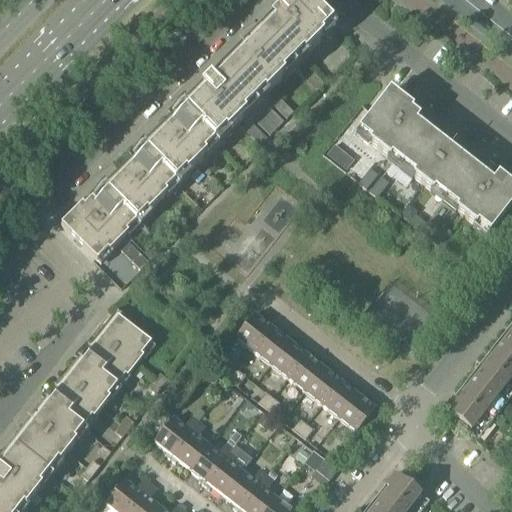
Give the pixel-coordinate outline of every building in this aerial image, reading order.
[(202,98),(164,137),(94,206),(88,200),(59,229),(95,265),(106,254),(108,256),(126,237),(125,236),(145,215),(147,217),(165,199),(163,197),(184,176),(186,178),(204,160),(202,158),(223,137),(225,139),(237,127),(243,120),(242,119),(262,98),(264,100),(271,93),(282,81),(281,80),(301,59),(303,61),(321,43),(319,41),(330,30),(300,0),(288,0),(266,23),(271,29),(222,79),(219,75),(208,86),(199,95),(202,98)] [(368,146),(388,162),(390,160),(412,178),(411,180),(431,196),(433,194),(456,212),(454,214),(475,230),(476,228),(488,237),(511,206),(511,191),(496,179),(491,186),(415,126),(420,120),(388,95),(357,135),(369,144),(368,146)] [(292,115),(279,102),(272,109),(285,122),(292,115)] [(269,139),(278,129),(282,125),(269,112),(255,126),(269,139)] [(252,128),(245,135),(259,149),(266,142),(252,128)] [(335,165),(342,156),(333,149),(326,158),(335,165)] [(369,172),(363,180),(371,186),(376,178),(369,172)] [(189,180),(196,186),(201,181),(194,174),(189,180)] [(371,186),(363,180),(357,187),(365,193),(371,186)] [(379,181),(374,188),(381,194),(387,187),(379,181)] [(381,194),(374,188),(368,196),(375,202),(381,194)] [(430,220),(425,228),(432,234),(438,226),(430,220)] [(432,234),(425,228),(419,235),(426,241),(432,234)] [(441,229),(435,236),(443,242),(449,235),(441,229)] [(443,242),(435,236),(429,244),(437,250),(443,242)] [(234,342),(252,356),(271,331),(253,318),(234,342)] [(116,320),(31,429),(0,468),(0,511),(19,511),(22,509),(24,510),(32,500),(40,490),(38,488),(56,465),(58,467),(74,446),(72,445),(90,422),(92,423),(108,403),(106,401),(124,379),(126,380),(142,360),(140,358),(149,346),(116,320)] [(252,356),(269,370),(288,345),(271,331),(252,356)] [(511,333),(486,366),(455,405),(451,402),(442,414),(477,442),(511,397),(511,333)] [(269,370),(286,383),(305,358),(288,345),(269,370)] [(286,383),(303,396),(322,372),(305,358),(286,383)] [(223,380),(229,385),(237,375),(231,370),(223,380)] [(303,396),(320,410),(339,385),(322,372),(303,396)] [(237,375),(229,385),(236,390),(244,380),(237,375)] [(159,377),(153,385),(160,390),(166,383),(159,377)] [(160,390),(153,385),(147,392),(155,398),(160,390)] [(320,410),(337,423),(356,398),(339,385),(320,410)] [(257,406),(263,412),(271,401),(265,396),(257,406)] [(356,398),(337,423),(355,437),(374,412),(356,398)] [(271,401),(263,412),(270,417),(278,407),(271,401)] [(198,424),(203,417),(197,412),(192,420),(198,424)] [(261,417),(255,425),(265,433),(271,425),(261,417)] [(125,420),(119,428),(127,434),(133,426),(125,420)] [(163,459),(169,463),(197,426),(191,421),(183,430),(172,422),(153,446),(165,456),(163,459)] [(291,433),(297,438),(305,428),(299,423),(291,433)] [(176,464),(188,474),(207,449),(196,441),(204,431),(197,426),(169,463),(174,467),(176,464)] [(127,434),(119,428),(113,435),(121,441),(127,434)] [(305,428),(297,438),(304,443),(312,433),(305,428)] [(274,443),(282,449),(288,441),(280,435),(274,443)] [(235,436),(226,448),(231,452),(240,441),(235,436)] [(198,486),(203,489),(232,452),(231,452),(226,448),(225,447),(217,457),(207,449),(188,474),(200,483),(198,486)] [(232,452),(203,489),(208,493),(210,491),(222,500),(241,475),(251,463),(234,450),(232,452)] [(325,460),(332,465),(340,455),(333,450),(325,460)] [(303,467),(309,458),(301,452),(294,461),(303,467)] [(91,464),(85,471),(93,477),(99,470),(91,464)] [(322,464),(314,474),(328,484),(328,485),(336,474),(329,469),(322,464)] [(93,477),(85,471),(79,479),(87,484),(93,477)] [(232,511),(231,511),(239,511),(266,479),(259,474),(251,484),(241,475),(222,500),(234,510),(232,511)] [(266,479),(272,484),(275,480),(269,476),(266,479)] [(422,511),(428,505),(397,481),(392,478),(383,490),(387,493),(383,499),(379,504),(372,511),(422,511)] [(267,511),(275,502),(265,494),(272,484),(266,479),(239,511),(267,511)] [(111,500),(104,508),(108,511),(129,511),(149,488),(142,483),(135,493),(123,484),(120,488),(114,484),(105,495),(111,500)] [(129,511),(157,511),(158,511),(148,503),(155,493),(149,488),(129,511)] [(287,511),(275,502),(267,511),(287,511)]
